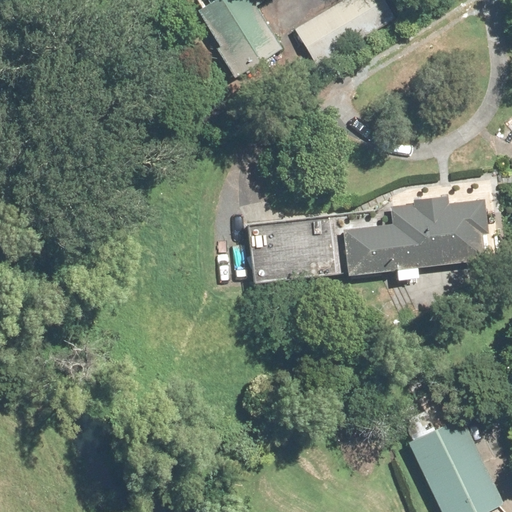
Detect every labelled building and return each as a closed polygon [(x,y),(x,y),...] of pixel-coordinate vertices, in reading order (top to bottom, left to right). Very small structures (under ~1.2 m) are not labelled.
[(248,0),(202,0),(187,9),(227,74),(275,44),(248,0)] [(362,0),(333,0),(307,16),(304,10),(290,19),(294,24),(287,28),(305,58),(373,17),(362,0)] [(329,215),(335,272),(388,267),(389,283),(413,280),(412,265),(481,258),(476,201),(440,205),(439,196),(405,199),(406,208),(384,210),(386,222),(369,223),(368,211),(329,215)] [(335,272),(329,215),(236,224),(241,281),(335,272)] [(458,421),(401,447),(430,511),(481,511),(496,506),(458,421)]
